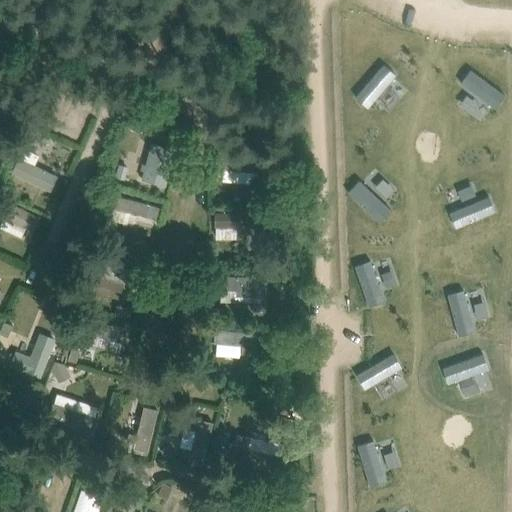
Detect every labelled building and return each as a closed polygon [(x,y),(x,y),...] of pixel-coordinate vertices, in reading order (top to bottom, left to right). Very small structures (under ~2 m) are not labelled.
[(398,75),(383,63),(355,98),(370,110),(398,75)] [(507,95),(471,70),(461,84),(496,109),(507,95)] [(80,108),(86,96),(72,89),(66,101),(80,108)] [(46,127),(52,112),(35,105),(29,119),(46,127)] [(125,175),(143,182),(158,145),(140,138),(125,175)] [(48,164),(53,151),(39,146),(34,159),(48,164)] [(22,164),(25,151),(8,147),(5,160),(22,164)] [(203,165),(234,166),(234,151),(203,150),(203,165)] [(202,166),(202,181),(234,183),(235,168),(202,166)] [(392,211),(361,180),(348,192),(378,223),(392,211)] [(97,219),(139,231),(147,204),(105,192),(97,219)] [(491,195),(448,212),(456,231),(499,215),(491,195)] [(0,205),(0,234),(14,241),(25,218),(0,205)] [(202,237),(237,236),(236,211),(201,212),(202,237)] [(388,301),(373,260),(352,268),(367,309),(388,301)] [(114,283),(114,267),(88,267),(88,283),(114,283)] [(251,297),(252,274),(204,272),(203,295),(251,297)] [(468,290),(448,296),(459,336),(479,331),(468,290)] [(239,350),(238,324),(207,326),(208,352),(239,350)] [(83,327),(84,342),(101,341),(100,326),(83,327)] [(23,332),(14,369),(31,373),(39,335),(23,332)] [(1,351),(0,353),(0,370),(1,371),(11,357),(1,351)] [(404,368),(396,353),(361,373),(370,388),(404,368)] [(240,417),(238,449),(251,449),(253,417),(240,417)] [(387,483),(374,442),(356,448),(370,489),(387,483)] [(58,511),(84,511),(90,496),(67,488),(58,511)] [(218,511),(219,503),(191,502),(190,511),(218,511)]
